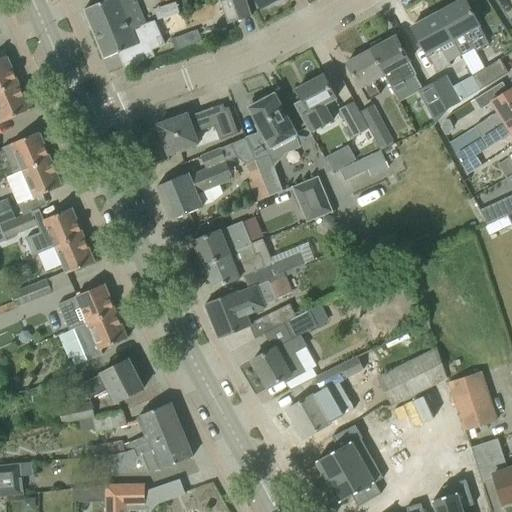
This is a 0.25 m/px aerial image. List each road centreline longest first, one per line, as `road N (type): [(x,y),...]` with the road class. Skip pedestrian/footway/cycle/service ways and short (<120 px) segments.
road 1 (secondary): [(275,506),(189,356),(80,118)]
road 2 (residential): [(80,118),(292,39),(362,0)]
road 3 (secondary): [(80,118),(32,0)]
